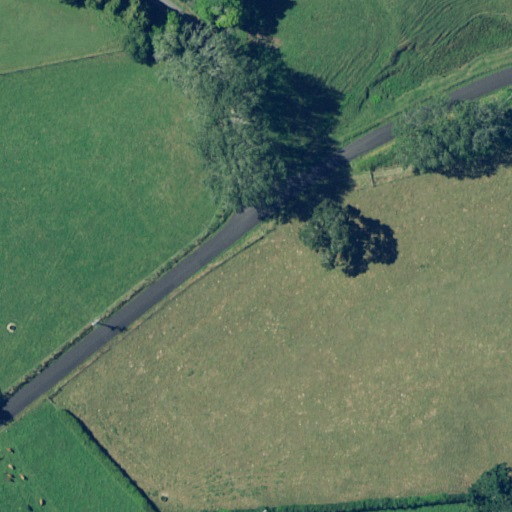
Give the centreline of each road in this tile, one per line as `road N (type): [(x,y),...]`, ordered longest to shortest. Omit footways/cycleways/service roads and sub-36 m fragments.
road 1 (residential): [(0,408),(280,194)]
road 2 (residential): [(60,0),(217,99),(280,194)]
road 3 (residential): [(280,194),(408,121),(511,77)]
